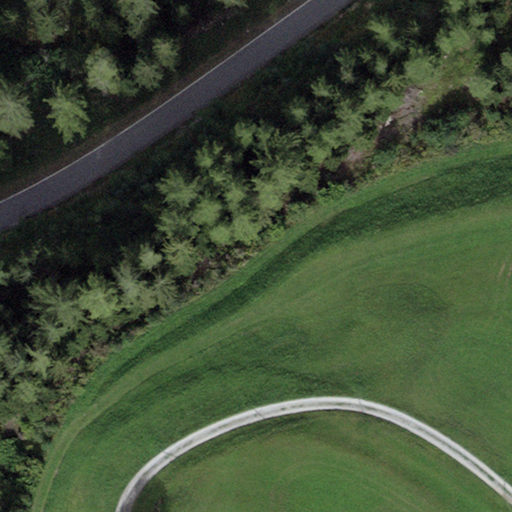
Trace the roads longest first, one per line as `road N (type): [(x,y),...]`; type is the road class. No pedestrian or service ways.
road 1 (track): [(126,511),(156,466),(237,420),(348,403),(433,429),(511,498)]
road 2 (unclassified): [(332,0),(140,137),(0,217)]
